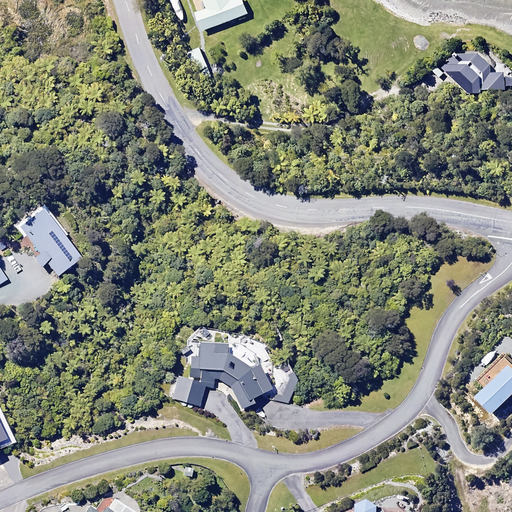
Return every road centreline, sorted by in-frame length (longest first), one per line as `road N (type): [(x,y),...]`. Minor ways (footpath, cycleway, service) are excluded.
road 1 (tertiary): [(125,0),(175,122),(246,193),(291,207),(434,208),(511,222)]
road 2 (residential): [(266,461),(336,453),(400,416),(425,386),(459,307),(511,263)]
road 3 (residential): [(0,499),(172,446),(218,447),(266,461)]
